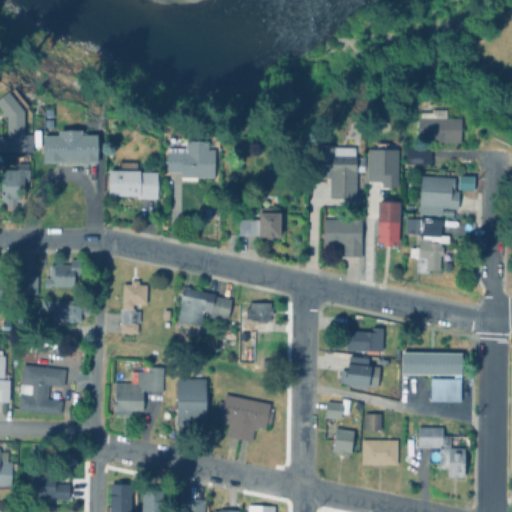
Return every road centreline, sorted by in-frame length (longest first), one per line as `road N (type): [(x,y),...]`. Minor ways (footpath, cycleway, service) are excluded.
road 1 (residential): [(511,313),(471,319),(99,241),(0,241)]
road 2 (residential): [(488,511),(491,155)]
road 3 (residential): [(411,511),(93,437)]
road 4 (residential): [(299,511),(301,282)]
road 5 (residential): [(99,241),(93,437)]
